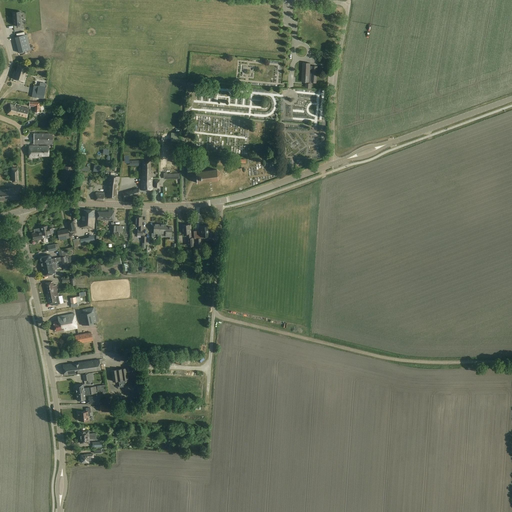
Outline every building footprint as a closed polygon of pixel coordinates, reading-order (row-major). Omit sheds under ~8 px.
[(20,11),(13,12),(14,25),(21,24),(20,11)] [(31,50),(27,34),(15,37),(19,53),(31,50)] [(311,63),(303,63),(302,82),(306,82),(310,82),(317,83),(318,66),(310,66),(311,63)] [(27,67),(18,64),(16,72),(14,71),(12,79),(24,82),(26,74),(25,74),(27,67)] [(46,87),(35,85),(33,98),(44,100),(46,87)] [(40,102),(30,101),(29,106),(34,107),(34,112),(39,112),(40,102)] [(17,106),(10,104),(8,114),(13,115),(13,114),(27,117),(29,109),(17,106)] [(54,134),(34,134),(34,146),(29,146),(29,158),(37,158),(37,156),(49,156),(49,146),(39,146),(38,146),(36,146),(36,144),(54,144),(54,134)] [(151,172),(151,161),(142,161),(143,176),(141,176),(141,190),(153,190),(153,173),(151,172)] [(74,167),(63,166),(62,178),(73,179),(74,167)] [(221,172),(217,169),(196,172),(197,183),(218,180),(221,177),(221,172)] [(107,188),(107,189),(111,190),(111,191),(118,192),(118,191),(118,190),(119,177),(110,175),(108,188),(107,188)] [(87,180),(79,180),(77,194),(83,194),(84,183),(86,183),(87,180)] [(21,199),(20,187),(8,189),(0,189),(0,200),(9,199),(9,200),(21,199)] [(141,194),(139,188),(122,192),(124,199),(141,194)] [(107,189),(106,197),(117,199),(118,192),(111,191),(111,190),(107,189)] [(105,192),(95,192),(95,201),(104,201),(105,192)] [(95,210),(82,209),(81,228),(94,229),(95,214),(94,214),(95,210)] [(115,211),(109,210),(109,212),(98,211),(98,220),(114,221),(115,211)] [(143,217),(136,216),(135,225),(139,225),(139,230),(138,230),(137,235),(143,235),(143,230),(143,225),(142,225),(143,217)] [(160,234),(160,224),(154,224),(154,233),(152,233),(152,237),(155,237),(155,234),(158,234),(160,234)] [(161,234),(166,234),(166,227),(166,225),(160,224),(160,234),(158,234),(158,237),(161,237),(161,234)] [(191,230),(190,230),(190,224),(182,225),(183,234),(187,234),(188,247),(194,246),(194,238),(191,238),(191,230)] [(41,228),(42,236),(45,235),(45,238),(49,237),(48,234),(54,233),(53,228),(48,229),(47,226),(41,227),(41,228)] [(206,226),(200,226),(201,234),(201,236),(210,236),(210,230),(208,230),(207,226),(206,226)] [(42,236),(41,228),(34,229),(35,233),(32,233),(34,240),(45,238),(45,235),(42,236)] [(68,229),(57,231),(59,240),(70,238),(68,229)] [(60,249),(58,244),(47,246),(49,252),(60,249)] [(40,257),(42,266),(46,265),(60,262),(62,262),(63,265),(66,264),(67,264),(70,263),(69,257),(66,257),(65,254),(68,253),(67,249),(59,250),(60,257),(58,257),(51,258),(51,255),(40,257)] [(71,268),(70,263),(67,264),(66,264),(63,265),(62,262),(60,262),(46,265),(42,266),(44,276),(54,273),(53,269),(60,268),(60,267),(62,266),(63,270),(69,269),(68,269),(71,268)] [(53,281),(46,283),(48,294),(58,292),(57,285),(54,286),(53,281)] [(58,292),(48,294),(50,303),(51,303),(52,306),(60,304),(60,301),(58,292)] [(97,322),(94,308),(83,310),(83,314),(80,314),(82,325),(97,322)] [(77,328),(74,313),(58,317),(59,321),(53,322),(55,331),(64,330),(64,331),(77,328)] [(93,341),(91,332),(75,335),(77,344),(93,341)] [(83,362),(63,365),(64,375),(101,370),(99,359),(83,362)] [(130,373),(129,368),(111,370),(113,382),(128,380),(127,373),(130,373)] [(75,385),(76,393),(84,392),(93,391),(97,390),(96,386),(84,388),(83,384),(75,385)] [(84,392),(76,393),(77,401),(86,400),(85,395),(97,394),(97,390),(93,391),(84,392)] [(91,412),(91,408),(86,408),(86,412),(78,412),(78,416),(79,417),(79,421),(85,421),(85,422),(89,421),(89,416),(90,416),(90,413),(91,412)] [(93,457),(93,454),(88,454),(88,455),(81,455),(81,463),(89,462),(89,461),(91,460),(91,457),(93,457)]
